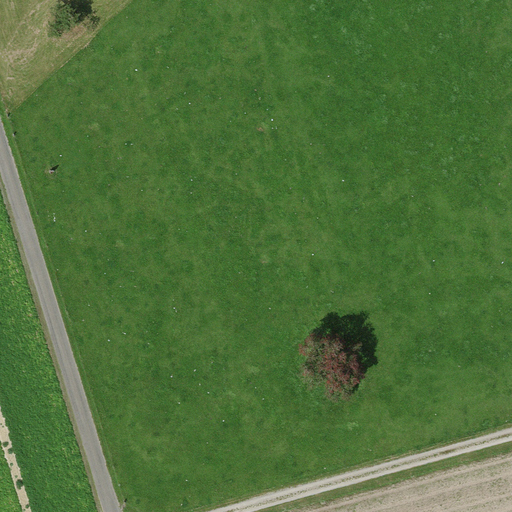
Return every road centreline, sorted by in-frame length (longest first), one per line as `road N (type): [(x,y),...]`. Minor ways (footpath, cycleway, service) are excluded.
road 1 (track): [(113,511),(0,134)]
road 2 (track): [(511,439),(242,511)]
